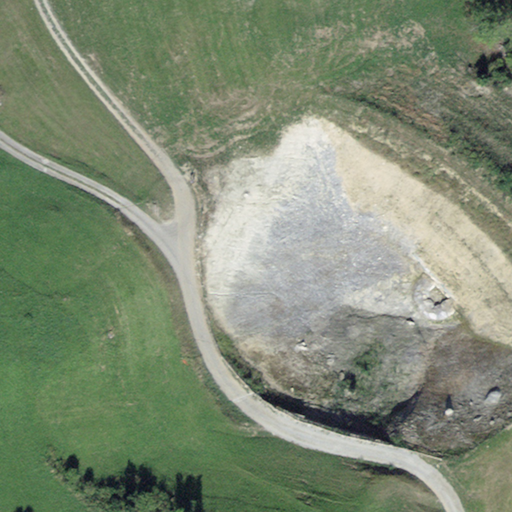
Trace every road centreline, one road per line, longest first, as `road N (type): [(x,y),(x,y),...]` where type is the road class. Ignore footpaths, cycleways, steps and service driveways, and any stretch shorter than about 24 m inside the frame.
road 1 (track): [(186,272),(211,359),(238,395),(318,438),(411,462),(443,489),(455,511)]
road 2 (track): [(40,0),(71,53),(180,185),(186,272)]
road 3 (track): [(186,272),(169,245),(109,195),(0,138)]
